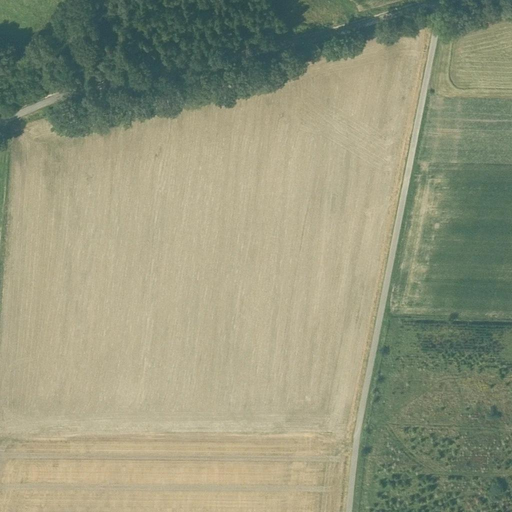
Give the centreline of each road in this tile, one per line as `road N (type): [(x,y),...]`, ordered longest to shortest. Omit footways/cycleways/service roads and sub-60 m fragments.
road 1 (track): [(349,511),(356,435),(440,1)]
road 2 (track): [(445,0),(53,99),(0,125)]
